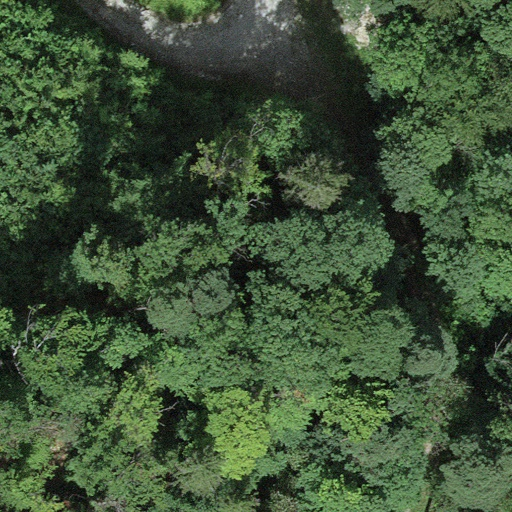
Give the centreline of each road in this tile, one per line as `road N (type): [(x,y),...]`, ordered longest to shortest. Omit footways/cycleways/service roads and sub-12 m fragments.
road 1 (track): [(251,0),(396,227),(421,328),(396,511)]
road 2 (track): [(254,9),(200,46),(105,0)]
